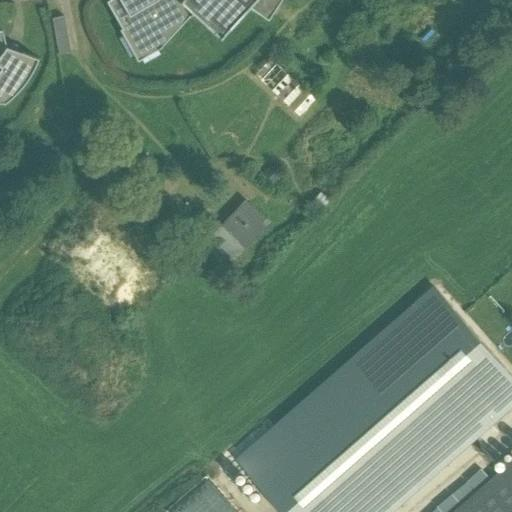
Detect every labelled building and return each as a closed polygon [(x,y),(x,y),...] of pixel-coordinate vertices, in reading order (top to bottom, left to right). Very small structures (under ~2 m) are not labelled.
[(110,0),(106,3),(122,30),(120,31),(137,62),(160,49),(191,16),(220,43),(250,9),(268,22),(282,0),(110,0)] [(0,103),(3,103),(3,104),(9,99),(16,92),(23,85),(29,77),(33,68),(37,59),(6,48),(2,32),(0,31),(0,103)] [(273,59),(257,76),(301,117),(317,100),(273,59)] [(272,165),(263,173),(272,183),(281,175),(272,165)] [(309,202),(319,212),(330,202),(319,191),(309,202)] [(198,219),(191,225),(230,262),(267,222),(245,202),(220,229),(205,214),(199,220),(198,219)] [(511,375),(435,287),(240,458),(287,511),(383,511),(511,404),(511,375)] [(511,511),(511,463),(456,511),(511,511)] [(217,511),(211,496),(176,509),(177,511),(217,511)]
